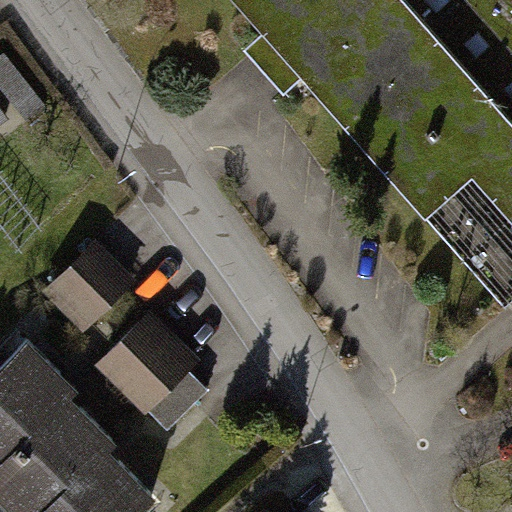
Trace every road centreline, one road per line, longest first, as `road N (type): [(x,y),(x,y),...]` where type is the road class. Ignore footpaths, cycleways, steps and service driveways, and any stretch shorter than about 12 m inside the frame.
road 1 (residential): [(24,0),(224,256),(392,511)]
road 2 (unknown): [(511,324),(338,430)]
